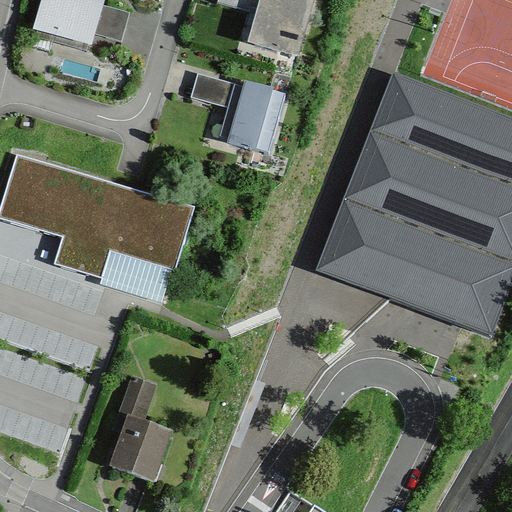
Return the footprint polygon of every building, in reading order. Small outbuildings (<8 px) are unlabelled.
[(130,17),(71,0),(46,0),(35,36),(88,52),(92,39),(121,48),(130,17)] [(315,2),(306,0),(221,0),(220,8),(255,18),(247,50),(298,63),(315,2)] [(511,284),(511,117),(393,72),(318,269),(493,335),(511,284)] [(283,107),(198,81),(192,101),(236,115),(227,144),(267,156),(283,107)] [(190,214),(20,162),(2,220),(69,240),(61,266),(101,278),(109,251),(173,270),(190,214)] [(158,384),(132,375),(115,428),(122,430),(110,464),(155,480),(172,429),(146,420),(158,384)]
